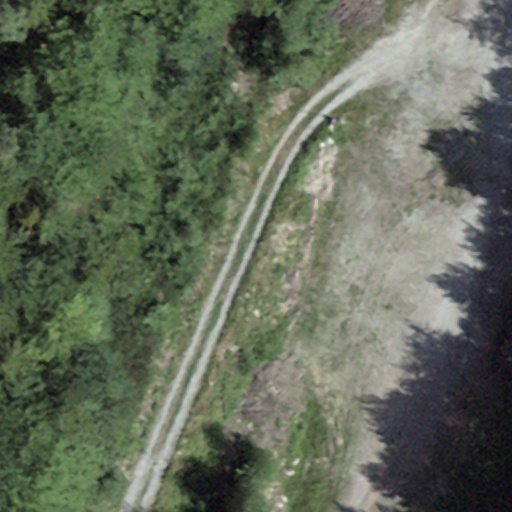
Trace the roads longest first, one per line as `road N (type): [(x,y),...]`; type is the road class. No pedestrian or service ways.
road 1 (track): [(511,45),(438,50),(386,65),(308,118),(262,195),(133,511)]
road 2 (unclassified): [(373,511),(464,322),(511,184)]
